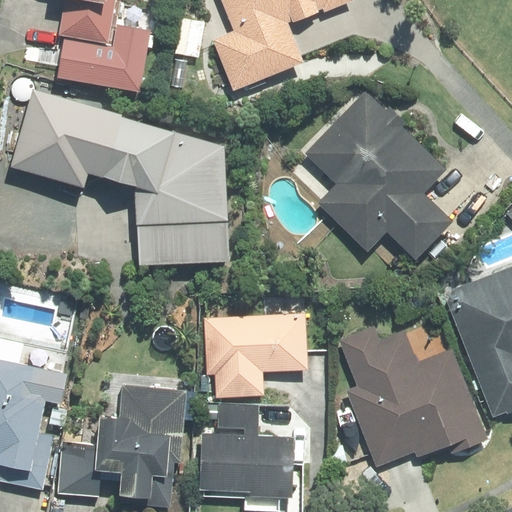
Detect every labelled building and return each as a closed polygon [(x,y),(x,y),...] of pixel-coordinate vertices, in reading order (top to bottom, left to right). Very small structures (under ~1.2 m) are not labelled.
[(69,0),(64,33),(105,39),(111,0),(69,0)] [(304,61),(291,29),(288,22),(322,8),(323,12),(350,0),(222,0),(236,35),(214,44),(234,91),(304,61)] [(202,59),(205,22),(180,20),(178,57),(202,59)] [(148,67),(129,66),(128,90),(147,91),(148,67)] [(310,155),(360,202),(341,221),(367,246),(386,226),(415,254),(448,222),(418,194),(427,183),(409,167),(414,162),(378,127),(386,118),(365,98),(310,155)] [(121,117),(104,177),(136,186),(137,224),(139,224),(140,261),(229,258),(228,221),(230,221),(228,147),(121,117)] [(511,269),(453,292),(453,302),(497,416),(511,409),(511,269)] [(269,302),(269,319),(207,320),(209,378),(219,377),(220,402),(266,400),(265,376),(309,375),(308,317),(302,318),(302,301),(269,302)] [(360,389),(348,394),(381,471),(418,455),(420,461),(450,448),(456,461),(494,444),(454,353),(419,368),(404,333),(381,343),(375,330),(341,345),(360,389)] [(0,484),(43,494),(55,439),(42,436),(49,404),(65,407),(71,379),(0,363),(0,484)] [(125,505),(151,508),(150,511),(166,511),(172,511),(177,468),(183,468),(190,396),(127,390),(123,426),(107,425),(106,445),(65,442),(60,498),(100,502),(102,479),(128,481),(125,505)] [(258,442),(260,410),(222,408),(221,431),(248,433),(247,441),(206,439),(204,494),(255,496),(254,501),(296,503),(298,443),(258,442)] [(53,414),(51,426),(62,429),(65,416),(53,414)]
